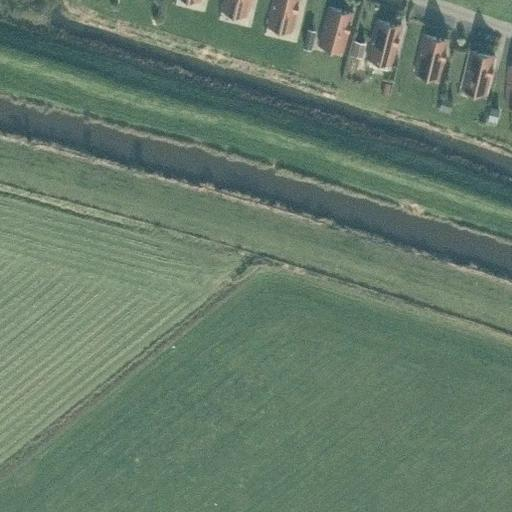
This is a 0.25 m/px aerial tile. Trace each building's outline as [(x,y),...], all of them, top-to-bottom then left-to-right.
[(249,0),(223,0),(221,10),(246,15),(249,0)] [(298,0),(272,0),(267,25),(291,31),(298,0)] [(342,50),(353,13),(328,6),(318,44),(342,50)] [(391,63),(401,25),(376,19),(367,57),(391,63)] [(307,29),(302,46),(310,48),(314,31),(307,29)] [(439,78),(448,40),(423,34),(414,72),(439,78)] [(363,43),(353,40),(350,53),(360,55),(363,43)] [(485,94),(495,56),(470,50),(461,88),(485,94)] [(383,81),(381,92),(388,94),(391,83),(383,81)] [(448,111),(451,100),(442,97),(439,108),(448,111)] [(487,118),(495,120),(498,108),(490,107),(487,118)]
